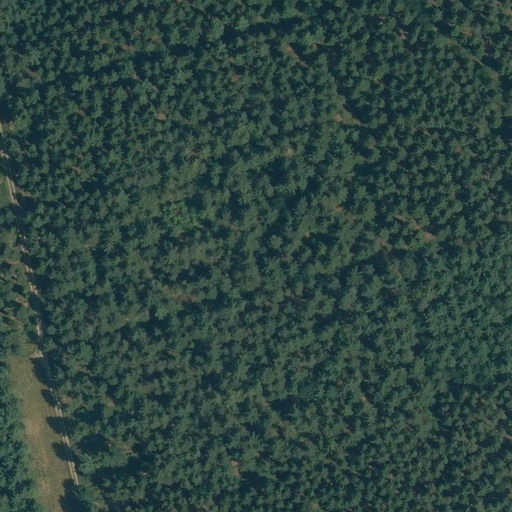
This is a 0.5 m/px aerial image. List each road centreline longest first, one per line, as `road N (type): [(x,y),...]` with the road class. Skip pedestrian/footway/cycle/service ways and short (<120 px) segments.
road 1 (track): [(0,376),(511,237)]
road 2 (track): [(0,157),(45,364)]
road 3 (track): [(511,110),(395,0)]
road 4 (track): [(82,511),(45,364)]
